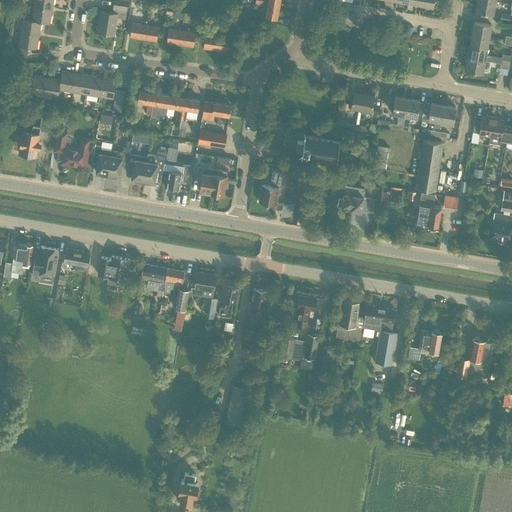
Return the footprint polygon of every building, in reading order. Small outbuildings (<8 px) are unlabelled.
[(52,9),(53,0),(34,0),(34,6),(52,9)] [(126,18),(127,8),(129,0),(127,0),(115,0),(114,6),(115,6),(114,13),(101,11),(98,31),(115,34),(118,17),(126,18)] [(278,18),(280,3),(264,0),(256,0),(256,4),(265,5),(267,6),(265,16),(278,18)] [(494,14),(496,2),(484,0),(478,0),(476,11),(494,14)] [(346,9),(354,11),(356,4),(347,2),(346,9)] [(146,14),(147,8),(132,5),(131,11),(146,14)] [(50,23),(52,9),(34,6),(32,19),(31,20),(41,21),(50,23)] [(511,14),(502,13),(501,20),(511,21),(511,14)] [(31,20),(32,19),(22,18),(22,20),(20,32),(39,35),(41,21),(31,20)] [(144,38),(146,24),(133,22),(131,36),(144,38)] [(489,37),(490,36),(492,25),(474,22),(472,34),(489,37)] [(157,40),(159,26),(146,24),(144,38),(157,40)] [(181,44),(183,30),(169,28),(167,42),(181,44)] [(194,46),(196,32),(183,30),(181,44),(194,46)] [(37,48),(39,35),(20,32),(18,45),(19,45),(18,52),(28,53),(29,47),(37,48)] [(217,49),(219,35),(206,33),(204,47),(217,49)] [(487,49),(489,37),(472,34),(470,46),(487,49)] [(231,51),(233,37),(219,35),(217,49),(231,51)] [(486,54),(487,49),(470,46),(468,58),(490,62),(490,61),(492,61),(492,57),(491,55),(486,54)] [(489,66),(490,62),(468,58),(466,70),(483,73),(484,66),(489,66)] [(73,91),(76,74),(61,71),(60,80),(61,80),(59,89),(73,91)] [(86,94),(89,76),(76,74),(73,91),(86,94)] [(44,95),(47,78),(34,75),(31,93),(44,95)] [(100,96),(103,78),(89,76),(86,94),(100,96)] [(61,80),(60,80),(47,78),(44,95),(58,98),(59,89),(61,80)] [(113,98),(116,80),(103,78),(100,96),(113,98)] [(117,88),(113,111),(122,112),(125,90),(117,88)] [(362,109),(365,90),(354,88),(351,108),(356,108),(362,109)] [(155,92),(140,90),(138,101),(150,103),(150,105),(148,105),(147,113),(152,114),(155,92)] [(372,111),(375,95),(376,92),(365,90),(362,109),(372,111)] [(155,92),(152,114),(167,116),(168,106),(170,95),(155,92)] [(170,95),(168,106),(180,108),(180,110),(178,110),(177,118),(175,127),(180,127),(182,119),(185,97),(170,95)] [(403,129),(408,98),(396,96),(393,114),(399,115),(397,124),(391,122),(390,127),(403,129)] [(185,97),(182,119),(186,120),(187,117),(197,119),(199,111),(200,99),(185,97)] [(417,118),(420,100),(408,98),(403,129),(411,131),(412,126),(409,126),(411,117),(417,118)] [(206,101),(203,119),(213,121),(214,113),(230,115),(231,104),(216,102),(216,103),(206,101)] [(391,113),(392,103),(383,102),(381,111),(391,113)] [(441,122),(444,105),(432,103),(429,120),(435,121),(434,127),(440,128),(441,122)] [(453,124),(456,107),(444,105),(441,122),(453,124)] [(51,132),(54,114),(43,112),(41,126),(34,125),(32,132),(24,131),(23,135),(18,134),(16,146),(21,147),(20,152),(36,154),(37,148),(40,148),(41,141),(39,140),(40,130),(51,132)] [(101,119),(101,121),(113,123),(114,115),(108,114),(102,113),(101,119)] [(494,116),(493,116),(486,115),(486,117),(482,116),(481,121),(475,120),(473,132),(479,133),(479,134),(490,136),(494,116)] [(507,142),(510,126),(504,125),(505,120),(500,119),(500,117),(494,116),(490,136),(489,142),(500,144),(501,141),(507,142)] [(359,124),(353,123),(348,122),(345,119),(342,119),(341,126),(352,128),(358,129),(359,124)] [(371,125),(370,132),(376,133),(378,126),(371,125)] [(180,127),(179,135),(186,136),(187,129),(180,127)] [(78,165),(86,167),(91,138),(83,137),(80,149),(70,147),(71,138),(68,137),(69,131),(59,130),(56,150),(64,152),(62,163),(71,164),(72,165),(76,166),(78,165)] [(200,130),(198,143),(208,144),(224,147),(226,134),(210,132),(200,130)] [(150,143),(151,135),(134,132),(133,140),(150,143)] [(310,135),(306,135),(305,134),(304,135),(305,136),(304,141),(298,140),(297,149),(303,150),(302,156),(301,156),(302,158),(304,157),(308,157),(308,158),(309,158),(309,157),(314,158),(314,159),(315,159),(315,158),(319,159),(319,160),(320,160),(320,159),(325,159),(325,161),(326,161),(326,160),(331,160),(331,162),(332,162),(332,161),(336,161),(337,162),(339,161),(338,160),(339,155),(340,155),(340,153),(339,153),(339,148),(341,148),(341,147),(340,147),(340,141),(342,140),(340,139),(339,140),(335,139),(335,138),(334,138),(334,139),(329,139),(329,137),(328,137),(328,138),(323,138),(323,136),(322,136),(322,137),(318,137),(318,136),(317,135),(316,136),(312,136),(312,135),(310,134),(310,135)] [(436,191),(443,142),(424,139),(416,188),(436,191)] [(179,143),(171,141),(169,151),(177,152),(179,143)] [(112,155),(113,150),(102,148),(102,144),(96,143),(93,159),(98,160),(99,162),(97,172),(100,172),(102,175),(108,176),(112,155)] [(379,145),(378,155),(388,156),(390,147),(379,145)] [(124,152),(113,150),(112,155),(108,176),(114,177),(117,175),(120,176),(122,166),(123,165),(128,166),(130,153),(131,147),(125,146),(124,152)] [(163,172),(166,160),(167,149),(158,148),(157,154),(149,152),(148,156),(143,183),(149,184),(152,181),(155,182),(157,172),(158,171),(163,172)] [(137,155),(130,153),(128,166),(133,167),(134,168),(132,178),(136,179),(138,182),(143,183),(148,156),(137,155)] [(181,189),(182,181),(189,182),(191,166),(185,164),(184,173),(169,170),(166,187),(181,189)] [(216,169),(198,166),(196,178),(202,179),(200,189),(202,190),(202,193),(212,195),(216,169)] [(228,171),(216,169),(212,195),(213,192),(224,194),(228,171)] [(302,171),(301,179),(309,180),(310,172),(302,171)] [(277,205),(283,173),(274,172),(271,185),(263,184),(260,201),(277,205)] [(124,174),(123,186),(130,187),(132,175),(124,174)] [(500,185),(508,187),(508,182),(506,179),(502,178),(500,185)] [(370,197),(364,196),(365,188),(346,184),(345,193),(344,198),(340,197),(338,205),(351,208),(351,209),(367,212),(370,197)] [(382,191),(385,203),(395,201),(392,189),(382,191)] [(511,191),(504,190),(501,210),(511,211),(511,191)] [(441,206),(434,205),(436,193),(422,191),(420,202),(417,223),(428,224),(428,225),(429,225),(431,227),(436,228),(437,226),(438,227),(441,206)] [(457,209),(458,207),(459,197),(445,194),(443,207),(457,209)] [(511,215),(495,212),(494,218),(492,218),(489,238),(511,241),(511,215)] [(31,243),(28,243),(26,244),(18,243),(16,244),(13,262),(7,262),(4,275),(12,276),(13,271),(19,271),(20,264),(23,264),(23,263),(30,264),(33,245),(32,245),(31,243)] [(41,246),(41,247),(38,247),(33,275),(41,276),(41,272),(55,274),(59,249),(52,248),(52,249),(50,248),(51,247),(41,246)] [(86,266),(87,266),(89,252),(67,248),(65,262),(77,264),(76,271),(85,273),(86,266)] [(102,256),(99,274),(101,275),(109,276),(112,258),(104,257),(102,256)] [(134,271),(129,270),(131,259),(113,256),(112,258),(109,277),(127,280),(132,281),(134,271)] [(168,268),(162,267),(144,264),(141,278),(149,280),(149,283),(150,285),(158,287),(157,297),(163,298),(164,290),(168,268)] [(183,286),(185,272),(168,268),(164,290),(170,292),(172,284),(183,286)] [(214,291),(216,274),(198,271),(195,287),(192,286),(191,294),(194,294),(197,295),(197,294),(213,297),(214,291)] [(233,284),(233,283),(227,281),(226,283),(225,283),(223,292),(225,293),(224,299),(226,300),(225,307),(221,306),(219,315),(231,317),(234,301),(238,302),(240,286),(233,284)] [(191,290),(184,288),(178,287),(175,307),(187,310),(191,290)] [(269,290),(262,289),(254,288),(252,303),(261,304),(259,315),(264,316),(269,290)] [(45,300),(47,292),(38,291),(37,298),(45,300)] [(311,310),(315,311),(317,298),(299,295),(297,308),(295,325),(308,327),(311,310)] [(211,311),(209,318),(215,319),(219,299),(205,297),(203,310),(211,311)] [(364,316),(358,315),(360,303),(345,300),(341,323),(338,323),(336,336),(360,340),(362,327),(364,316)] [(396,309),(367,304),(364,327),(380,330),(375,361),(393,364),(398,332),(392,331),(396,309)] [(178,308),(176,317),(183,319),(185,310),(178,308)] [(438,354),(439,352),(442,333),(440,332),(439,331),(436,330),(434,331),(432,331),(422,329),(419,347),(410,346),(406,345),(403,360),(403,363),(410,364),(411,361),(408,360),(409,358),(420,359),(421,351),(438,354)] [(261,341),(262,337),(262,333),(246,330),(244,338),(261,341)] [(320,335),(314,334),(308,333),(307,340),(295,338),(283,336),(280,356),(292,358),(304,360),(303,366),(314,368),(315,362),(320,335)] [(486,340),(481,339),(480,337),(475,337),(474,338),(472,338),(469,358),(476,359),(475,365),(488,367),(489,360),(490,361),(493,342),(486,341),(486,340)] [(333,365),(335,347),(328,346),(326,364),(333,365)] [(456,374),(464,376),(468,376),(471,359),(460,357),(459,360),(456,374)] [(373,382),(372,390),(383,392),(384,384),(373,382)] [(227,421),(241,424),(247,391),(233,389),(227,421)] [(511,393),(511,394),(505,393),(503,405),(511,406),(511,393)] [(199,481),(195,481),(196,474),(186,472),(184,479),(181,478),(178,492),(181,492),(179,502),(192,505),(194,494),(197,495),(199,481)]
